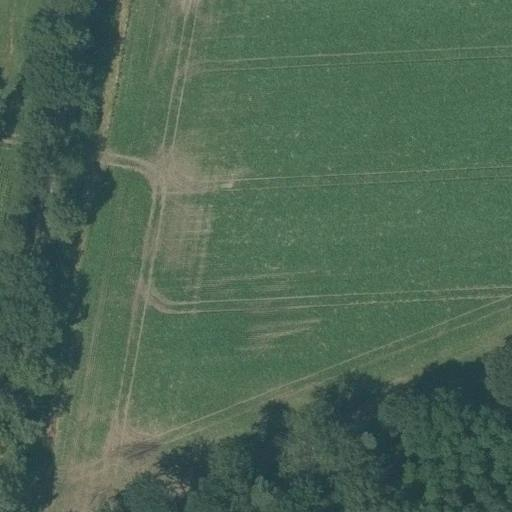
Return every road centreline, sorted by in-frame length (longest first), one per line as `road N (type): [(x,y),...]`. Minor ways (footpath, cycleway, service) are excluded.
road 1 (track): [(0,429),(52,147)]
road 2 (track): [(52,147),(80,0)]
